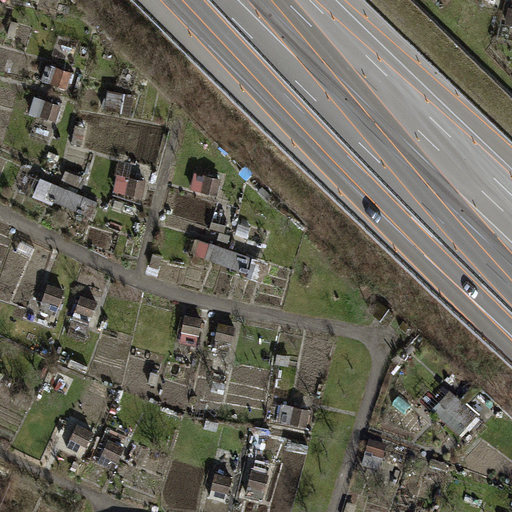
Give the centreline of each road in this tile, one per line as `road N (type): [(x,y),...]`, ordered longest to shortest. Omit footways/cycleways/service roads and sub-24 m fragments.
road 1 (motorway): [(198,0),(511,299)]
road 2 (motorway): [(511,205),(298,0)]
